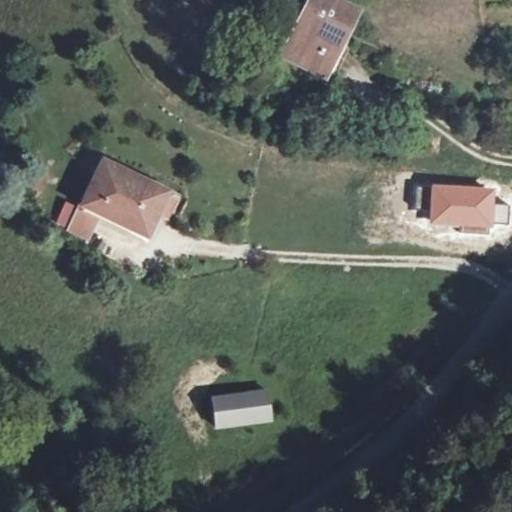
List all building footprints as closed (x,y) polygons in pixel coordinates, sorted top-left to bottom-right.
[(344,0),(315,0),(296,35),(306,40),(296,59),(330,76),(365,11),(344,0)] [(287,54),(296,59),(306,40),(296,35),(287,54)] [(159,193),(96,160),(75,201),(138,233),(150,210),(159,193)] [(168,198),(159,193),(150,210),(159,215),(168,198)] [(87,214),(51,196),(45,207),(63,216),(59,224),(77,233),(87,214)] [(216,430),(271,422),(267,393),(211,401),(216,430)]
